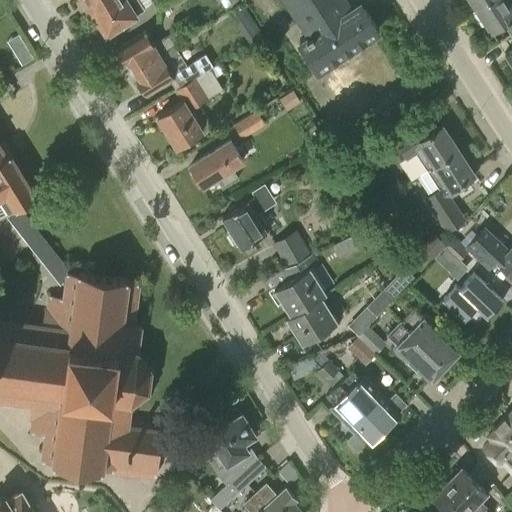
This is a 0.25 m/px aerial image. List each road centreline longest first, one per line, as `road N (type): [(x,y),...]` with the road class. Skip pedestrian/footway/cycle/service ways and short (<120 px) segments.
road 1 (residential): [(352,510),(28,0)]
road 2 (residential): [(352,510),(511,343)]
road 3 (residential): [(511,143),(419,0)]
